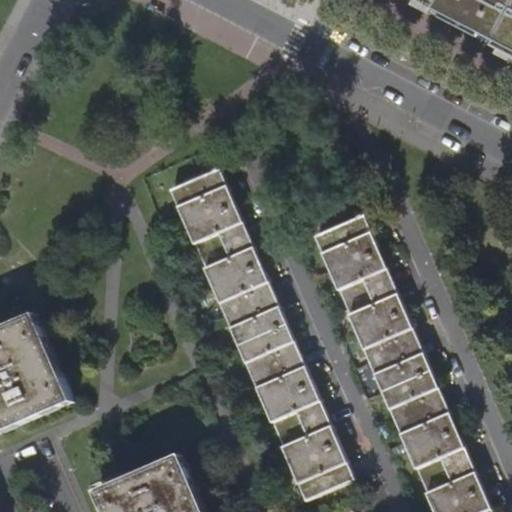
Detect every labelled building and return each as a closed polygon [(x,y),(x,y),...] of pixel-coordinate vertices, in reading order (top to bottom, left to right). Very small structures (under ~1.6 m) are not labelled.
[(511,0),(429,0),(511,43),(511,0)] [(217,177),(172,198),(307,504),(352,483),(337,449),(323,419),(310,388),(296,356),(282,325),(268,293),(253,259),(236,221),(222,189),(217,177)] [(376,255),(366,223),(315,244),(434,511),(494,511),(483,489),(470,464),(458,441),(441,401),(423,371),(405,330),(388,291),(376,255)] [(0,435),(74,404),(36,317),(0,332),(0,435)] [(206,511),(183,460),(99,495),(106,511),(206,511)]
